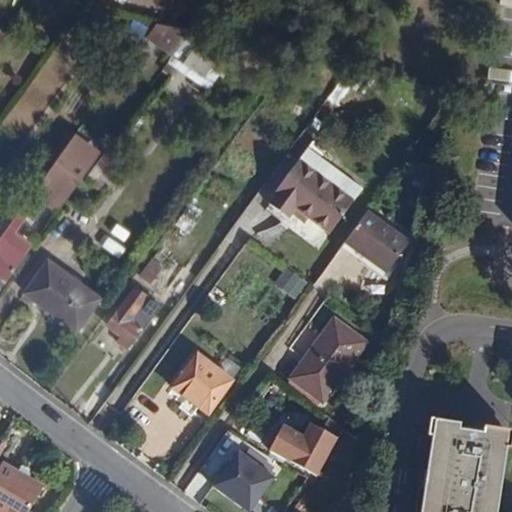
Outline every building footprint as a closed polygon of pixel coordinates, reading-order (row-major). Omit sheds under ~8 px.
[(186,28),(156,20),(145,34),(170,52),(172,50),(182,36),(186,28)] [(182,36),(172,50),(181,57),(180,62),(200,76),(207,67),(214,72),(219,63),(182,36)] [(63,148),(57,156),(81,174),(88,166),(63,148)] [(326,237),(362,188),(309,150),(273,198),(278,202),(273,208),(290,220),(294,214),(326,237)] [(57,156),(0,234),(0,280),(3,283),(23,255),(17,251),(40,219),(46,223),(81,174),(57,156)] [(364,210),(342,240),(384,269),(405,239),(384,224),(364,210)] [(98,297),(46,261),(23,293),(76,331),(98,297)] [(104,321),(119,333),(129,341),(148,315),(136,306),(144,294),(132,286),(104,321)] [(157,304),(144,294),(136,306),(148,315),(157,304)] [(331,320),(289,377),(320,400),(363,342),(331,320)] [(129,341),(119,333),(115,339),(125,346),(129,341)] [(187,353),(165,387),(204,416),(228,381),(187,353)] [(115,394),(123,400),(136,381),(128,376),(115,394)] [(136,381),(123,400),(126,403),(136,411),(150,392),(136,381)] [(136,411),(126,403),(122,410),(131,417),(136,411)] [(431,422),(416,511),(491,511),(504,433),(431,422)] [(308,435),(286,424),(269,455),(320,481),(344,437),(319,423),(308,435)] [(254,511),(279,481),(244,453),(217,489),(248,511),(254,511)] [(16,473),(18,469),(3,460),(0,464),(0,511),(1,511),(27,511),(44,484),(28,475),(26,478),(16,473)] [(28,475),(18,469),(16,473),(26,478),(28,475)] [(345,511),(352,511),(356,496),(348,496),(345,511)]
